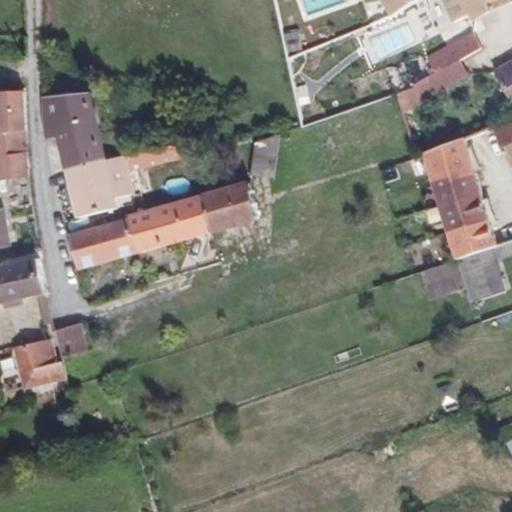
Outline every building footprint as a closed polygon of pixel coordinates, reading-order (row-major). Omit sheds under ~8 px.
[(377,0),(387,19),(427,0),(377,0)] [(478,24),(509,7),(505,0),(459,0),(473,27),(478,24)] [(429,79),(455,66),(481,53),(473,39),(422,65),(429,79)] [(407,96),(458,73),(455,66),(429,79),(405,92),(407,96)] [(511,68),(503,73),(496,78),(511,106),(511,68)] [(462,79),(458,73),(407,96),(413,105),(462,79)] [(413,105),(407,96),(390,103),(390,105),(394,115),(413,105)] [(0,137),(29,137),(27,97),(0,97),(0,137)] [(92,104),(41,110),(49,150),(61,148),(69,179),(107,169),(92,104)] [(511,122),(499,130),(511,166),(511,122)] [(28,148),(29,137),(0,137),(0,150),(25,150),(28,148)] [(420,161),(458,267),(499,253),(458,146),(420,161)] [(25,150),(0,150),(0,159),(22,158),(25,150)] [(162,155),(107,169),(69,179),(82,227),(121,217),(117,208),(134,201),(128,178),(165,168),(162,155)] [(22,158),(0,159),(0,186),(25,185),(22,158)] [(250,186),(205,200),(214,239),(261,225),(250,186)] [(205,200),(132,222),(144,261),(214,239),(205,200)] [(132,222),(72,240),(81,280),(144,261),(132,222)] [(51,295),(44,267),(5,275),(11,304),(51,295)] [(0,306),(11,304),(5,275),(0,276),(0,306)] [(87,360),(90,359),(82,334),(77,336),(87,360)] [(66,366),(87,360),(77,336),(59,341),(66,366)] [(62,368),(57,349),(30,355),(29,351),(27,351),(24,352),(36,389),(65,380),(62,368)] [(97,417),(74,424),(81,449),(104,443),(97,417)] [(357,451),(365,469),(406,450),(398,432),(357,451)] [(503,432),(491,439),(477,449),(511,502),(511,448),(509,443),(503,432)] [(455,511),(476,511),(469,502),(455,511)]
